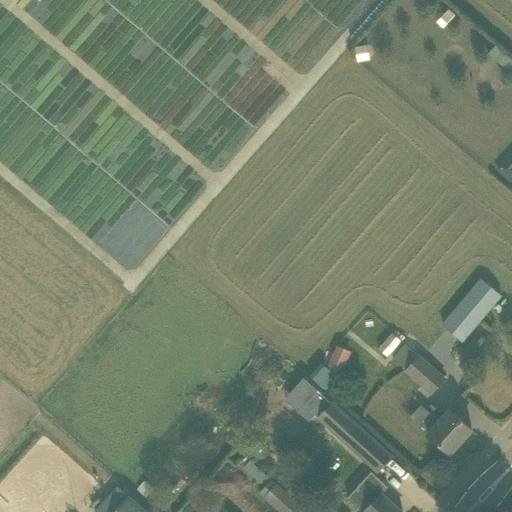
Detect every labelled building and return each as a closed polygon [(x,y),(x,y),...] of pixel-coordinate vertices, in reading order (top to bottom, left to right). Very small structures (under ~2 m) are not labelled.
[(443,325),(461,340),(480,319),(500,295),(482,279),(443,325)] [(405,343),(392,359),(431,392),(445,377),(405,343)] [(336,378),(326,369),(319,363),(307,376),(324,391),(336,378)] [(319,418),(348,443),(378,471),(392,456),(333,403),(319,418)] [(420,404),(409,417),(450,453),(472,429),(450,410),(439,421),(420,404)] [(257,440),(252,445),(252,452),(257,457),(264,456),(269,451),(269,444),(264,440),(257,440)] [(401,511),(381,493),(387,487),(371,472),(348,498),(362,511),(401,511)] [(307,511),(272,480),(260,493),(280,511),(307,511)] [(95,511),(147,511),(118,486),(95,511)] [(226,511),(217,503),(208,511),(226,511)]
